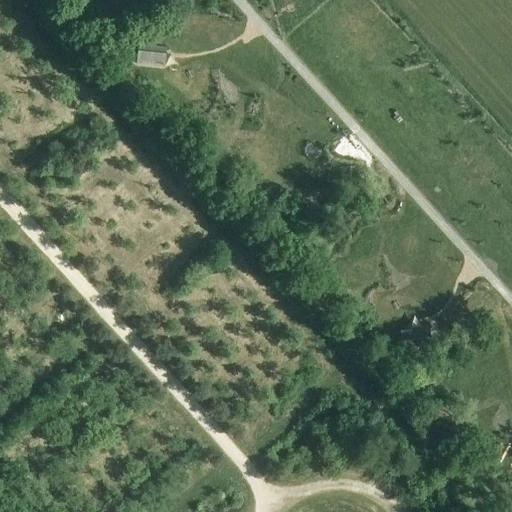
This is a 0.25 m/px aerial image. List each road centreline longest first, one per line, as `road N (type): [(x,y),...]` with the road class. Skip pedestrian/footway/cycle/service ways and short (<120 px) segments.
road 1 (track): [(113,320),(277,504)]
road 2 (track): [(0,193),(113,320)]
road 3 (track): [(270,511),(292,493),(337,482),(371,489),(400,511)]
